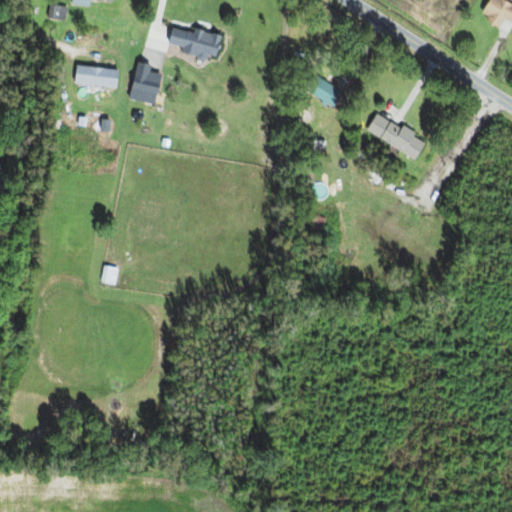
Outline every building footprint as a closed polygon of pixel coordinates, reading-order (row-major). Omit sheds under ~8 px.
[(511,25),(511,23),(511,7),(499,0),(484,0),(476,15),(496,27),(501,19),(511,25)] [(162,48),(212,58),(216,36),(167,26),(162,48)] [(148,66),(131,62),(124,100),(150,105),(156,74),(147,72),(148,66)] [(69,83),(113,88),(115,71),(71,66),(69,83)] [(312,90),(323,107),(335,99),(324,83),(312,90)] [(422,142),(374,112),(362,130),(410,160),(422,142)] [(316,238),(321,218),(304,214),(298,233),(316,238)] [(110,285),(114,269),(100,266),(97,282),(110,285)]
